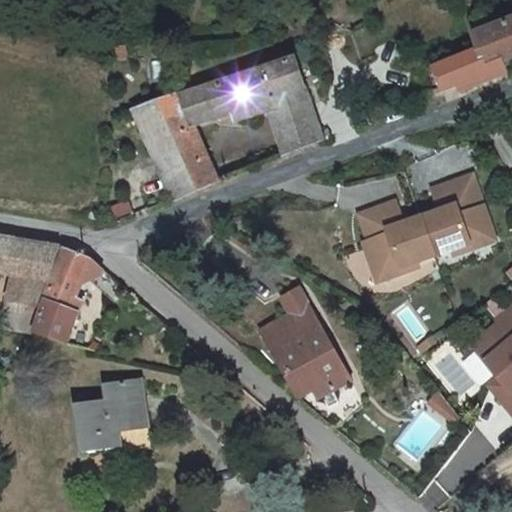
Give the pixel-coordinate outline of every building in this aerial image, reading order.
[(511,61),(511,15),(468,32),(475,49),(431,66),(442,94),(458,88),(461,95),(509,76),(506,64),(511,61)] [(170,201),(220,178),(197,126),(230,114),(235,124),(266,112),(281,153),(323,137),(293,56),(131,110),(170,201)] [(423,220),(438,257),(456,250),(473,243),(470,236),(494,227),(472,175),(433,191),(441,212),(443,217),(436,220),(434,215),(423,220)] [(367,248),(374,265),(382,262),(390,283),(408,275),(406,271),(421,264),(438,257),(423,220),(413,224),(414,228),(407,231),(406,227),(397,205),(361,220),(372,246),(367,248)] [(494,227),(470,236),(473,243),(456,250),(458,254),(498,238),(494,227)] [(44,306),(57,253),(0,237),(0,275),(20,281),(17,300),(44,306)] [(93,270),(82,261),(57,253),(44,306),(35,343),(56,347),(69,349),(77,316),(70,314),(72,303),(76,286),(91,276),(93,270)] [(382,262),(374,265),(383,286),(390,283),(382,262)] [(421,264),(406,271),(408,275),(423,269),(421,264)] [(275,355),(295,394),(313,385),(326,379),(330,386),(347,377),(302,287),(284,295),(292,311),(261,326),(275,355)] [(511,308),(498,320),(500,323),(507,332),(479,355),(498,378),(505,386),(495,394),(511,413),(511,308)] [(479,355),(507,332),(500,323),(472,346),(479,355)] [(505,386),(498,378),(489,386),(495,394),(505,386)] [(326,379),(313,385),(336,404),(330,386),(326,379)] [(106,404),(72,408),(78,449),(126,443),(129,454),(150,451),(141,382),(104,383),(106,404)] [(451,406),(437,390),(430,403),(446,414),(451,406)] [(451,406),(446,414),(455,421),(460,415),(451,406)]
